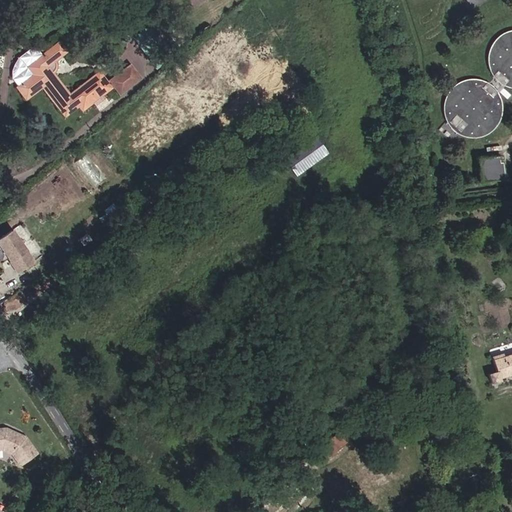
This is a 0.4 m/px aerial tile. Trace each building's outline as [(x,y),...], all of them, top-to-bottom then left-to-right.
[(428,12),(435,8),(431,2),(425,6),(428,12)] [(153,22),(144,29),(156,45),(145,53),(156,67),(173,52),(153,22)] [(156,45),(144,29),(133,38),(145,53),(156,45)] [(64,56),(55,46),(39,59),(33,51),(29,51),(17,62),(13,69),(11,75),(11,82),(18,91),(17,91),(24,100),(41,87),(67,119),(79,110),(83,114),(110,91),(98,76),(70,99),(50,75),(55,71),(54,64),(64,56)] [(130,69),(110,85),(120,97),(140,81),(130,69)] [(443,132),(441,129),(435,135),(447,146),(453,140),(449,138),(446,135),(443,132)] [(298,139),(266,162),(278,179),(310,156),(298,139)] [(503,158),(480,161),(483,181),(506,179),(503,164),(501,164),(500,160),(503,160),(503,158)] [(33,262),(11,231),(0,238),(0,248),(17,273),(33,262)] [(511,354),(496,359),(500,372),(493,374),(496,383),(511,377),(511,354)] [(6,433),(0,431),(0,452),(11,456),(17,464),(33,453),(23,438),(17,436),(14,438),(10,437),(9,434),(6,433)] [(329,454),(342,448),(336,436),(323,442),(329,454)]
